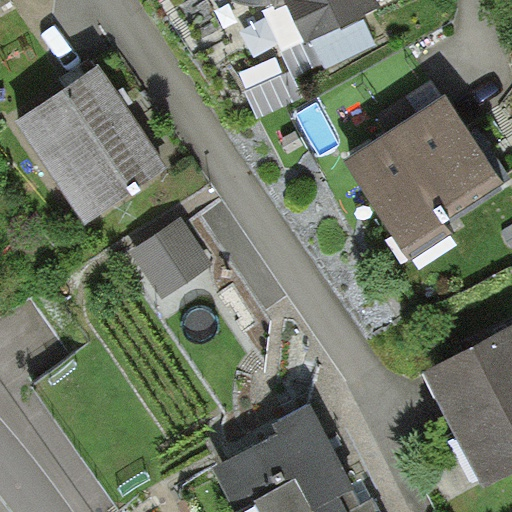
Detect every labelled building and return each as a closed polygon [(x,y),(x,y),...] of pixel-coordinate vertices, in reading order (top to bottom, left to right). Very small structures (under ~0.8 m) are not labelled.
[(367,0),(266,0),(267,2),(272,0),(286,0),(320,67),(385,35),(367,0)] [(90,68),(11,116),(72,215),(151,168),(90,68)] [(441,93),(333,153),(388,249),(435,222),(423,202),(484,168),(441,93)] [(178,217),(127,250),(159,298),(210,265),(178,217)] [(474,477),(511,460),(511,332),(428,368),(474,477)] [(278,432),(212,466),(229,500),(253,488),(265,511),(375,511),(355,471),(344,477),(305,400),(270,417),(278,432)]
